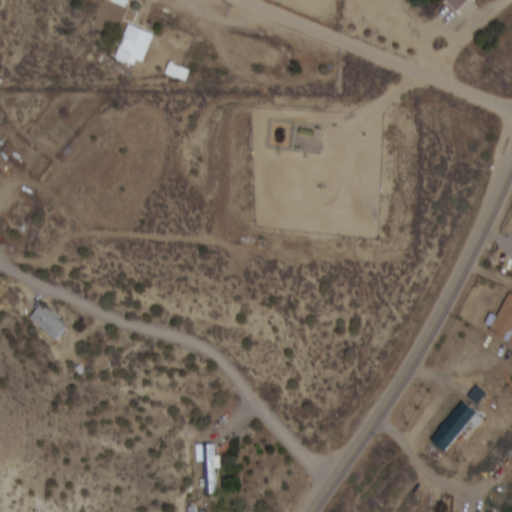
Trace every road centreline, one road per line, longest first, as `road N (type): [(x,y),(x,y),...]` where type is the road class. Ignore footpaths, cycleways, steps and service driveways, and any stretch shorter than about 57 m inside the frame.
road 1 (residential): [(335,480),(305,462),(222,360),(24,276),(0,214),(56,121)]
road 2 (secondary): [(312,511),(422,346),(511,160)]
road 3 (tertiary): [(511,109),(240,0)]
